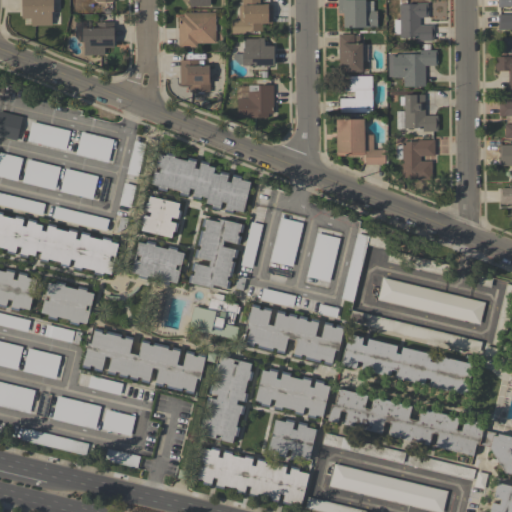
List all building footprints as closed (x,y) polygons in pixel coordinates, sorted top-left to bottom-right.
[(52,0),(52,13),(50,13),(50,26),(35,26),(35,27),(30,27),(30,19),(20,19),(20,0),(52,0)] [(210,0),(210,7),(193,7),(193,8),(189,8),(188,0),(210,0)] [(259,0),(259,5),(266,5),(266,6),(271,6),(271,24),(262,24),(262,32),(244,32),(244,34),(230,34),(230,21),(238,21),(238,6),(241,6),(241,0),(259,0)] [(376,28),(342,28),(342,13),(336,13),(336,0),(364,0),(364,11),(376,11),(376,28)] [(427,3),(427,18),(418,18),(418,25),(432,25),(432,41),(417,41),(417,38),(399,38),(399,34),(393,34),(393,20),(398,20),(398,5),(415,5),(415,3),(427,3)] [(177,17),(182,17),(182,13),(214,13),(214,43),(196,43),(196,46),(178,47),(177,17)] [(511,52),(503,52),(502,38),(511,38),(511,29),(497,30),(497,14),(511,14),(511,52)] [(113,49),(103,49),(103,56),(98,56),(82,56),(82,43),(81,43),(81,29),(95,29),(95,23),(113,23),(113,49)] [(339,73),(338,34),(353,34),(353,35),(359,35),(359,43),(361,43),(362,72),(347,72),(347,73),(339,73)] [(263,47),(273,46),(273,66),(267,66),(267,65),(241,66),(241,64),(238,64),(232,59),(232,54),(241,54),(241,52),(243,52),(242,39),(257,39),(257,38),(263,38),(263,47)] [(425,86),(403,87),(402,77),(392,77),(388,77),(387,55),(391,55),(391,54),(419,54),(419,50),(436,50),(436,52),(437,52),(437,63),(436,63),(436,66),(424,66),(425,86)] [(511,59),(511,93),(507,93),(507,84),(508,84),(508,71),(494,71),(494,56),(511,56),(511,59)] [(207,65),(208,82),(209,82),(209,92),(188,92),(188,85),(179,85),(178,60),(202,60),(202,65),(207,65)] [(339,98),(354,98),(354,91),(343,91),(343,76),(371,76),(371,112),(339,112),(339,98)] [(272,86),(272,113),(267,113),(267,117),(236,118),(236,98),(247,98),(247,92),(248,92),(248,85),(256,85),(256,86),(272,86)] [(399,97),(403,97),(403,95),(424,95),(424,115),(437,115),(437,131),(422,131),(422,128),(403,128),(403,105),(399,105),(399,97)] [(511,138),(504,138),(504,125),(511,125),(511,116),(496,116),(495,101),(511,101),(511,138)] [(16,140),(0,136),(0,111),(21,117),(16,140)] [(384,165),(365,165),(365,155),(335,155),(335,120),(363,120),(363,135),(372,135),(372,149),(384,149),(384,151),(386,151),(386,163),(384,163),(384,165)] [(26,140),(31,121),(69,131),(64,150),(26,140)] [(112,139),(106,162),(74,154),(80,132),(112,139)] [(401,159),(395,159),(395,145),(401,145),(401,141),(417,141),(417,140),(434,140),(434,156),(419,156),(419,161),(431,161),(431,180),(419,180),(419,179),(401,180),(401,159)] [(125,173),(133,141),(145,143),(137,176),(125,173)] [(511,180),(511,166),(499,166),(498,145),(511,145),(511,180)] [(0,152),(21,157),(16,180),(0,176),(0,152)] [(206,198),(199,197),(199,199),(191,198),(193,189),(188,188),(186,196),(178,195),(178,191),(166,188),(165,192),(156,189),(156,186),(149,185),(152,172),(157,173),(159,168),(154,166),(157,154),(164,156),(165,152),(174,154),(173,158),(186,161),(186,157),(195,159),(193,168),(197,169),(199,160),(207,162),(207,166),(214,168),(213,173),(218,175),(219,171),(227,173),(225,182),(229,183),(231,174),(240,176),(239,180),(249,182),(242,212),(232,210),(231,213),(223,211),(225,203),(220,202),(218,210),(210,208),(210,205),(205,204),(206,198)] [(59,167),(53,190),(21,182),(27,159),(59,167)] [(58,191),(64,168),(97,176),(91,199),(58,191)] [(118,204),(123,183),(134,185),(129,207),(118,204)] [(511,225),(511,204),(499,204),(499,188),(511,188),(511,225)] [(41,215),(0,205),(0,193),(44,204),(41,215)] [(178,203),(177,210),(180,211),(178,220),(169,218),(168,222),(177,224),(175,232),(172,232),(170,238),(139,231),(141,224),(138,223),(140,215),(148,217),(149,212),(141,210),(143,201),(146,202),(148,196),(178,203)] [(105,230),(51,217),(53,206),(107,219),(105,230)] [(117,244),(114,257),(109,256),(108,261),(112,262),(109,275),(102,273),(101,276),(92,274),(93,270),(80,267),(80,271),(71,269),(73,260),(69,259),(67,268),(58,266),(59,262),(46,259),(46,263),(38,261),(40,252),(35,251),(33,256),(27,254),(26,258),(17,255),(19,247),(15,246),(13,254),(5,252),(5,249),(0,247),(0,211),(1,212),(0,216),(13,219),(14,216),(22,218),(20,226),(25,227),(27,219),(35,221),(34,224),(41,226),(39,231),(44,232),(46,223),(55,225),(54,229),(67,232),(67,228),(76,230),(73,239),(78,240),(80,231),(88,233),(87,237),(100,240),(101,237),(110,239),(109,242),(117,244)] [(302,223),(291,266),(268,260),(279,218),(302,223)] [(243,225),(241,233),(237,232),(236,236),(240,237),(238,245),(222,241),(221,247),(237,250),(235,259),(231,258),(230,262),(234,263),(230,278),(226,277),(226,281),(229,282),(228,289),(211,286),(211,288),(187,283),(189,275),(192,276),(193,271),(190,271),(191,263),(207,267),(208,261),(193,258),(195,250),(198,250),(199,246),(195,245),(199,230),(203,231),(204,228),(200,227),(202,219),(217,222),(218,219),(243,225)] [(261,225),(251,267),(239,264),(250,222),(261,225)] [(339,238),(329,281),(306,275),(316,233),(339,238)] [(367,236),(351,301),(340,298),(356,233),(367,236)] [(387,250),(367,245),(369,234),(390,239),(387,250)] [(175,284),(168,282),(167,285),(158,283),(159,280),(146,277),(145,280),(136,278),(137,274),(129,273),(132,260),(137,261),(139,256),(134,255),(137,242),(144,244),(145,240),(154,242),(153,246),(166,249),(167,245),(176,248),(175,252),(182,253),(179,266),(175,265),(174,270),(178,271),(175,284)] [(444,275),(386,261),(389,250),(447,263),(444,275)] [(28,310),(18,308),(17,311),(9,309),(11,300),(6,299),(4,308),(0,307),(0,271),(4,272),(5,268),(13,270),(11,280),(15,281),(17,271),(26,273),(25,276),(35,279),(28,310)] [(490,287),(475,284),(478,274),(492,277),(490,287)] [(479,324),(377,299),(382,277),(484,302),(479,324)] [(85,324),(77,322),(76,325),(68,323),(68,320),(55,317),(55,320),(45,318),(46,314),(39,313),(42,300),(47,301),(48,296),(44,295),(47,283),(54,284),(55,281),(64,283),(63,286),(76,289),(77,286),(86,288),(85,291),(92,293),(89,306),(85,305),(84,310),(88,311),(85,324)] [(292,307),(259,299),(262,288),(295,296),(292,307)] [(235,339),(195,330),(196,328),(188,326),(193,306),(206,309),(209,298),(211,298),(213,293),(223,295),(221,300),(237,304),(236,306),(238,306),(237,313),(234,313),(231,326),(237,327),(235,339)] [(330,365),(322,363),(323,360),(319,359),(319,363),(303,359),(304,355),(300,354),(299,358),(292,356),(296,340),(287,338),(283,354),(275,352),(276,349),(272,348),(271,351),(256,347),(256,344),(253,343),(252,346),(244,345),(248,329),(245,329),(251,304),(259,306),(258,310),(262,311),(263,307),(270,309),(266,325),(272,326),(276,310),(283,312),(282,316),(287,317),(288,313),(295,315),(294,319),(297,319),(298,315),(306,317),(305,321),(309,322),(310,318),(318,320),(314,336),(319,338),(323,322),(331,323),(330,327),(334,328),(335,324),(343,326),(337,351),(334,350),(330,365)] [(335,318),(316,313),(318,304),(338,308),(335,318)] [(481,352),(349,321),(352,311),(483,342),(481,352)] [(26,331),(0,324),(0,313),(28,320),(26,331)] [(42,336),(45,324),(73,331),(70,342),(42,336)] [(191,394),(184,393),(185,389),(181,388),(180,392),(165,388),(166,385),(162,384),(161,387),(153,385),(157,369),(151,368),(147,384),(139,382),(140,378),(137,377),(136,381),(128,379),(128,375),(126,375),(125,378),(117,376),(118,373),(114,372),(113,375),(106,374),(109,358),(103,356),(100,372),(92,370),(93,367),(89,366),(88,369),(80,367),(86,343),(89,344),(93,328),(101,330),(100,333),(105,335),(106,331),(120,335),(119,339),(123,340),(124,336),(132,338),(128,353),(137,355),(141,340),(148,342),(148,345),(151,346),(152,343),(167,346),(166,350),(170,351),(171,347),(179,349),(175,365),(181,366),(185,351),(193,352),(192,356),(196,357),(197,353),(204,355),(198,379),(195,379),(191,394)] [(462,394),(428,386),(430,379),(424,377),(423,385),(394,378),(396,371),(391,369),(389,377),(359,369),(361,363),(356,361),(355,368),(340,365),(347,334),(362,338),(360,345),(365,346),(367,339),(396,346),(394,354),(399,355),(401,347),(429,354),(428,362),(433,364),(435,355),(469,364),(462,394)] [(0,341),(22,347),(16,369),(0,365),(0,341)] [(59,356),(54,378),(22,371),(27,348),(59,356)] [(250,364),(249,371),(252,372),(249,381),(247,380),(243,393),(246,393),(244,402),(236,400),(235,404),(243,406),(241,415),(238,414),(235,427),(238,427),(236,437),(233,436),(231,443),(218,440),(219,435),(214,434),(213,439),(200,436),(202,429),(199,428),(201,419),(204,420),(207,407),(204,406),(206,398),(215,400),(216,395),(207,393),(210,385),(213,386),(216,372),(213,371),(215,363),(218,364),(220,356),(232,359),(231,364),(237,365),(238,361),(250,364)] [(254,400),(261,370),(267,372),(268,368),(277,370),(275,379),(279,380),(281,371),(289,373),(288,377),(301,380),(302,376),(310,378),(308,387),(312,388),(314,379),(323,381),(322,385),(328,386),(321,417),(314,415),(314,418),(305,416),(307,408),(303,407),(301,415),(292,413),(293,410),(281,407),(280,410),(272,408),(274,400),(269,399),(267,407),(259,405),(260,402),(254,400)] [(118,394),(86,387),(89,376),(121,383),(118,394)] [(28,413),(0,406),(0,382),(34,390),(28,413)] [(337,389),(366,395),(363,408),(370,409),(373,397),(410,406),(407,419),(417,421),(420,408),(458,417),(455,430),(461,431),(463,419),(483,424),(478,444),(474,443),(472,455),(434,446),(437,434),(431,433),(428,445),(387,435),(390,423),(384,421),(381,434),(342,425),(345,412),(340,411),(337,423),(327,421),(331,404),(334,405),(337,389)] [(100,406),(94,429),(51,419),(57,396),(100,406)] [(133,416),(129,436),(100,429),(105,410),(133,416)] [(308,461),(296,458),(295,461),(288,459),(290,450),(286,449),(284,458),(275,456),(276,453),(266,451),(274,420),(283,422),(284,418),(293,420),(291,430),(295,431),(298,421),(306,423),(305,427),(315,430),(308,461)] [(20,441),(23,428),(87,443),(84,456),(20,441)] [(321,445),(472,480),(474,469),(323,435),(321,445)] [(496,435),(511,438),(511,475),(502,473),(488,449),(491,436),(496,437),(496,435)] [(190,479),(198,448),(209,450),(210,446),(219,448),(216,458),(221,459),(223,449),(231,451),(230,454),(243,457),(243,454),(252,456),(250,466),(254,467),(257,458),(264,459),(264,462),(279,466),(279,463),(285,464),(283,474),(287,475),(290,466),(298,468),(297,471),(307,473),(299,508),(281,504),(283,495),(278,494),(276,503),(268,501),(269,498),(255,495),(254,498),(247,496),(249,487),(245,486),(243,495),(234,493),(235,489),(223,486),(222,490),(214,488),(216,479),(211,478),(209,487),(201,485),(202,481),(190,479)] [(104,460),(106,449),(138,456),(135,467),(104,460)] [(447,491),(441,511),(436,511),(328,486),(333,464),(447,491)] [(486,473),(477,472),(474,485),(483,487),(486,473)] [(511,486),(511,511),(488,511),(491,503),(499,505),(500,500),(492,498),(495,483),(511,486)] [(362,510),(361,511),(320,511),(304,508),(307,497),(362,510)]
